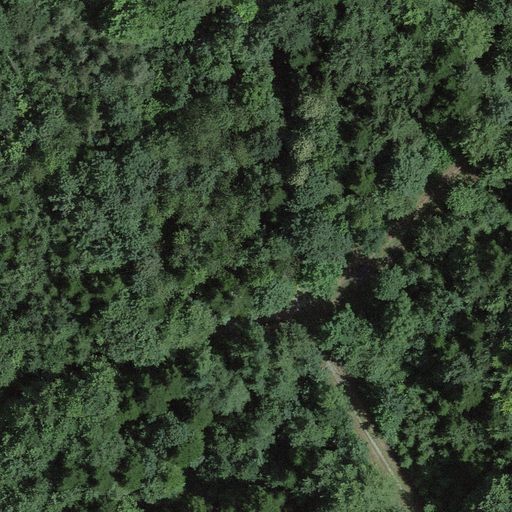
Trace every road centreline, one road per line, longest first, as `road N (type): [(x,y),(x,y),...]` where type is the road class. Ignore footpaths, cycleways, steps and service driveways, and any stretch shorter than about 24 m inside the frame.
road 1 (track): [(0,405),(86,367),(308,309),(382,254),(511,133)]
road 2 (track): [(265,0),(308,309),(327,364),(411,511)]
